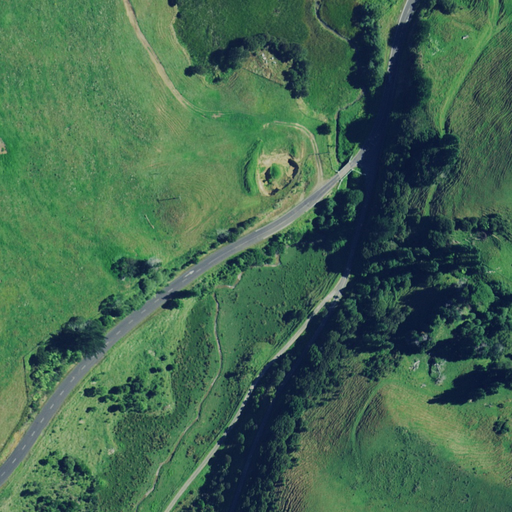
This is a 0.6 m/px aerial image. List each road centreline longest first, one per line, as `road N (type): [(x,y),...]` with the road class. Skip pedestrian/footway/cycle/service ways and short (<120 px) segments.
road 1 (unclassified): [(0,472),(87,358),(245,236),(315,199),(367,148)]
road 2 (residential): [(171,511),(263,368),(331,298)]
road 3 (unclassified): [(233,511),(261,428),(329,319),(331,298)]
road 4 (unclassified): [(331,298),(366,229),(373,170),(367,148)]
road 5 (unclassified): [(415,0),(383,125),(367,148)]
